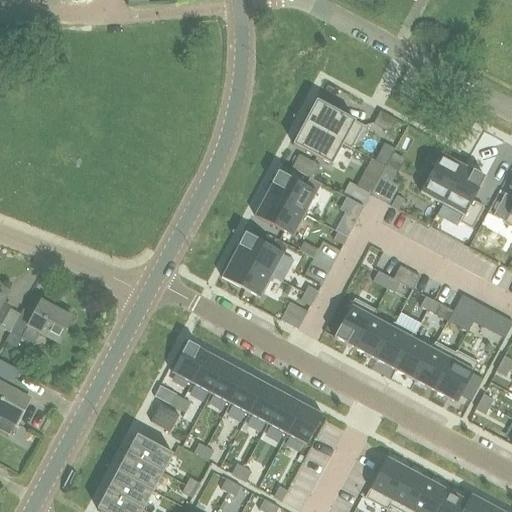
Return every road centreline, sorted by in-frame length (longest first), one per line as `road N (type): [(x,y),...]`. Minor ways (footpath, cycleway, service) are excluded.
road 1 (residential): [(157,275),(511,470)]
road 2 (tertiary): [(157,275),(229,129),(240,65),(238,9)]
road 3 (tertiary): [(29,511),(149,291)]
road 4 (residential): [(511,111),(302,0)]
road 5 (residential): [(149,291),(0,232)]
road 6 (residential): [(112,18),(238,9)]
